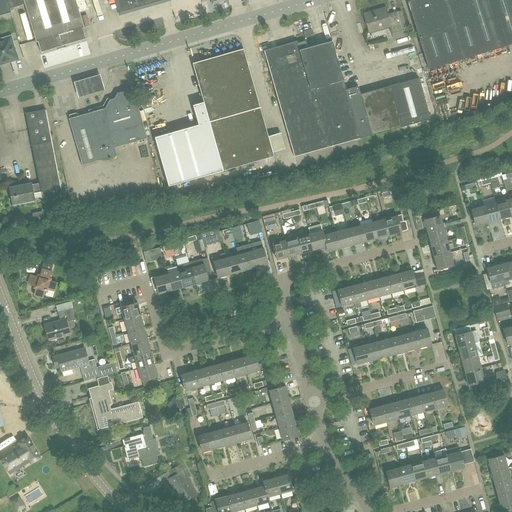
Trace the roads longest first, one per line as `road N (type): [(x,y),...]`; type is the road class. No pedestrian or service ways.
road 1 (unclassified): [(0,94),(313,0)]
road 2 (tertiary): [(133,511),(94,478),(42,398),(0,292)]
road 3 (residential): [(101,292),(146,279),(167,353),(289,321)]
road 4 (residential): [(289,321),(284,296),(295,276),(412,244)]
road 5 (residential): [(311,404),(449,366)]
